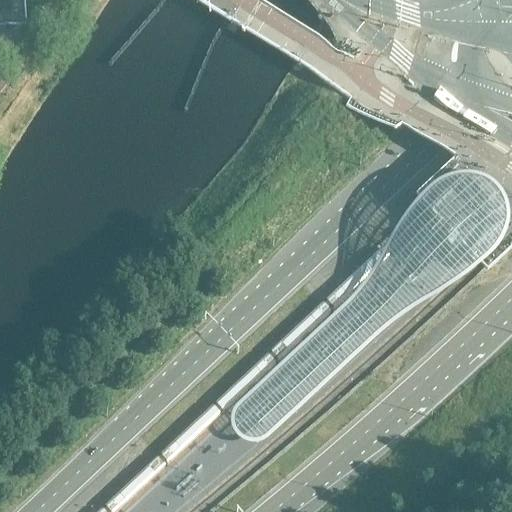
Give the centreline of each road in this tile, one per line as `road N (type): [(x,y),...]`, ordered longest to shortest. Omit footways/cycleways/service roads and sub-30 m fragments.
road 1 (trunk): [(511,62),(34,511)]
road 2 (trunk): [(273,511),(511,304)]
